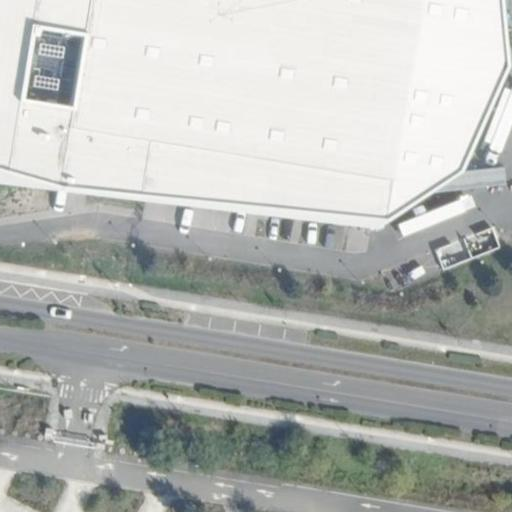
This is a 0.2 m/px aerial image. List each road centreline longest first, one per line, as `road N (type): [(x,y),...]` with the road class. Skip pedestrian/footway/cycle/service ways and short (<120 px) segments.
road 1 (secondary): [(0,345),(511,430)]
road 2 (secondary): [(511,386),(0,302)]
